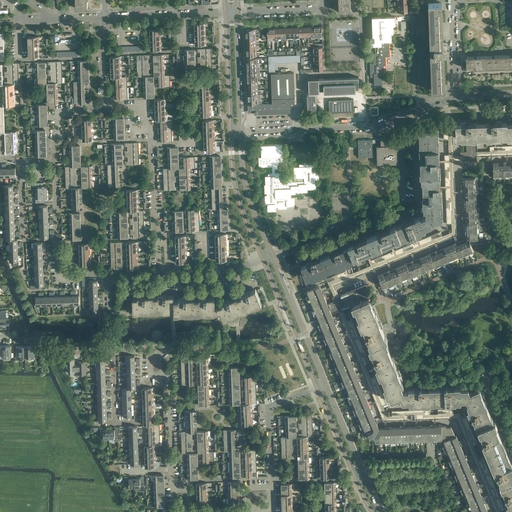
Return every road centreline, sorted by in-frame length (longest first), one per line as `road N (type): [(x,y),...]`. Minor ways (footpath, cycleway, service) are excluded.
road 1 (unclassified): [(511,452),(490,385),(413,379),(397,343)]
road 2 (residential): [(108,280),(102,272),(57,273),(55,160)]
road 3 (unclassified): [(239,129),(397,118)]
road 4 (tertiary): [(324,384),(272,255)]
road 5 (tertiary): [(264,258),(318,386)]
road 6 (tertiary): [(231,130),(237,185),(264,258)]
road 7 (residential): [(268,485),(267,409),(318,386)]
road 8 (tertiary): [(272,255),(246,192),(239,129)]
